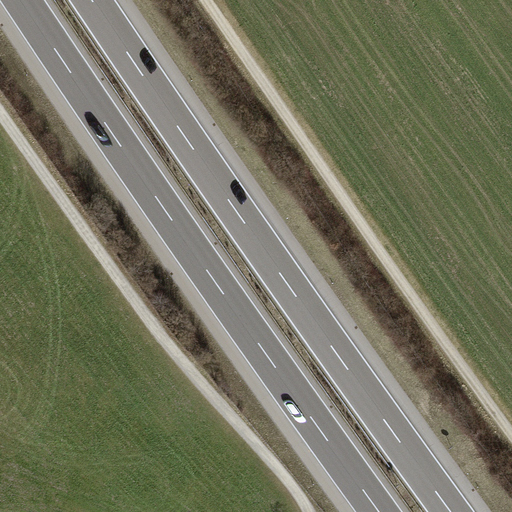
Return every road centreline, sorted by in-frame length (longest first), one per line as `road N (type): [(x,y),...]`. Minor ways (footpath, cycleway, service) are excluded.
road 1 (motorway): [(451,511),(92,0)]
road 2 (motorway): [(22,0),(378,511)]
road 3 (track): [(511,435),(205,0)]
road 4 (track): [(0,117),(159,338),(308,511)]
